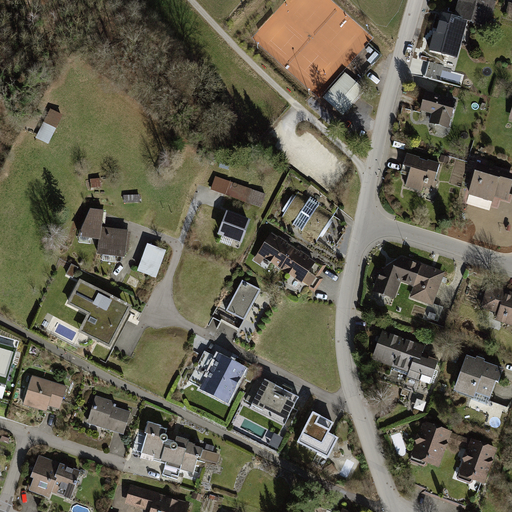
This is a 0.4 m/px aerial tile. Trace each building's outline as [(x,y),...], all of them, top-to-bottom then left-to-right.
[(496,2),(489,0),(456,0),(453,14),(466,18),(490,24),(496,2)] [(456,55),(466,18),(453,14),(444,12),(438,33),(434,32),(430,47),(456,55)] [(345,72),(323,98),(342,115),(365,89),(345,72)] [(454,99),(423,92),(418,119),(449,125),(454,99)] [(64,116),(50,109),(35,139),(49,146),(64,116)] [(442,163),(409,155),(402,184),(434,192),(442,163)] [(511,179),(511,175),(479,166),(471,193),(505,203),(511,179)] [(264,195),(213,177),(209,189),(260,207),(264,195)] [(298,191),(280,218),(316,242),(334,216),(298,191)] [(104,212),(91,211),(80,237),(101,240),(102,228),(104,212)] [(249,222),(228,213),(220,233),(242,241),(249,222)] [(127,231),(102,228),(101,240),(99,255),(124,258),(127,231)] [(256,254),(281,270),(296,248),(271,232),(256,254)] [(157,278),(166,251),(149,245),(140,272),(157,278)] [(324,266),(296,248),(281,270),(310,288),(324,266)] [(411,286),(419,263),(402,256),(378,270),(371,292),(395,300),(400,282),(411,286)] [(446,272),(419,263),(411,286),(408,298),(435,307),(446,272)] [(132,308),(80,281),(68,304),(89,315),(80,333),(111,348),(132,308)] [(260,291),(243,282),(227,311),(218,306),(213,315),(240,330),(260,291)] [(511,294),(489,285),(479,311),(511,323),(511,294)] [(372,359),(394,367),(405,337),(384,329),(372,359)] [(0,384),(7,386),(20,342),(0,335),(0,384)] [(427,345),(405,337),(394,367),(409,373),(406,378),(430,387),(440,362),(423,355),(427,345)] [(200,390),(226,403),(244,366),(218,353),(200,390)] [(502,368),(465,355),(453,389),(490,402),(502,368)] [(24,402),(57,412),(66,386),(32,376),(24,402)] [(299,398),(265,381),(252,406),(286,423),(299,398)] [(116,405),(98,398),(89,422),(122,434),(128,417),(113,411),(116,405)] [(333,425),(310,414),(294,446),(326,461),(335,443),(326,439),(333,425)] [(423,421),(410,460),(439,470),(452,431),(423,421)] [(168,429),(148,423),(138,458),(162,464),(169,440),(165,439),(168,429)] [(169,440),(162,464),(192,473),(199,447),(193,445),(194,442),(188,440),(174,436),(172,441),(169,440)] [(471,438),(456,475),(481,485),(496,449),(471,438)] [(30,489),(73,502),(82,471),(39,458),(30,489)] [(148,511),(184,511),(187,505),(130,487),(124,503),(149,511),(148,511)]
